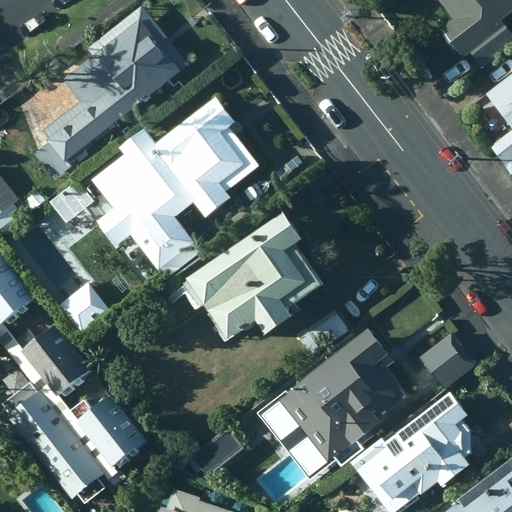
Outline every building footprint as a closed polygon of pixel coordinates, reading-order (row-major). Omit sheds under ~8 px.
[(511,0),(440,0),(459,23),(446,32),(469,61),(475,57),(485,70),(511,49),(511,29),(508,25),(511,22),(511,0)] [(74,166),(194,69),(146,7),(91,52),(97,59),(80,73),(104,104),(77,126),(68,115),(45,133),(54,144),(37,158),(58,185),(77,170),(74,166)] [(511,83),(490,100),(511,129),(511,135),(495,148),(503,159),(508,166),(511,162),(511,83)] [(244,129),(224,103),(164,149),(152,134),(127,154),(131,160),(98,185),(121,215),(105,227),(124,252),(139,241),(154,262),(156,260),(173,284),(207,258),(181,224),(201,209),(213,225),(239,205),(232,197),(265,171),(238,134),(244,129)] [(0,217),(21,201),(0,171),(0,217)] [(189,287),(208,313),(302,248),(309,244),(291,217),(189,287)] [(329,288),(302,248),(208,313),(225,338),(231,335),(236,343),(263,324),(273,338),(301,320),(295,311),(329,288)] [(5,257),(0,260),(0,320),(8,332),(43,305),(5,257)] [(338,311),(299,337),(314,359),(353,334),(338,311)] [(61,330),(28,357),(65,404),(99,378),(61,330)] [(396,361),(376,334),(284,405),(295,419),(284,427),(305,453),(315,445),(332,469),(351,454),(355,460),(365,452),(363,450),(389,430),(386,425),(416,401),(390,366),(396,361)] [(482,368),(456,336),(424,360),(449,393),(482,368)] [(35,385),(2,410),(75,504),(109,478),(35,385)] [(472,417),(452,393),(386,445),(382,440),(352,464),(390,511),(396,511),(420,493),(423,496),(439,483),(443,489),(471,466),(465,459),(473,454),(472,430),(465,422),(472,417)] [(99,416),(84,428),(120,476),(155,450),(117,401),(99,416)] [(211,482),(249,452),(228,428),(191,457),(211,482)] [(511,511),(511,470),(459,511),(511,511)] [(225,511),(204,505),(205,502),(179,492),(172,511),(225,511)]
